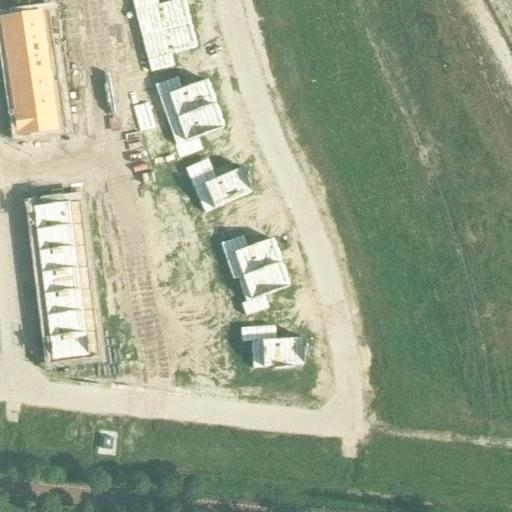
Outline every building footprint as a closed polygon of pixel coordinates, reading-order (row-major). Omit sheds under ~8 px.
[(156,0),(130,0),(139,36),(190,23),(184,0),(175,0),(158,5),(156,0)] [(296,17),(268,27),(276,48),(320,33),(313,11),(319,9),(315,0),(303,0),(292,4),(296,17)] [(401,0),(413,22),(456,0),(455,0),(401,0)] [(47,13),(0,20),(3,40),(50,33),(47,13)] [(81,28),(93,25),(91,17),(79,20),(81,28)] [(190,23),(139,36),(150,74),(174,68),(171,55),(197,49),(190,23)] [(95,34),(93,25),(81,28),(83,37),(95,34)] [(50,33),(3,40),(6,59),(53,52),(50,33)] [(320,33),(276,48),(276,49),(283,70),(311,61),(315,75),(337,68),(333,55),(327,57),(320,33)] [(441,33),(422,43),(442,82),(484,62),(471,35),(448,46),(441,33)] [(53,52),(6,59),(9,78),(55,71),(53,52)] [(88,58),(90,66),(102,63),(100,55),(88,58)] [(90,66),(92,74),(104,71),(102,63),(90,66)] [(55,71),(9,78),(12,97),(58,90),(55,71)] [(177,77),(153,85),(166,122),(215,105),(207,80),(189,86),(181,89),(177,77)] [(323,99),(296,111),(307,134),(350,115),(339,91),(344,89),(340,78),(318,86),(323,99)] [(58,90),(12,97),(14,115),(14,116),(61,109),(58,90)] [(100,103),(112,100),(110,92),(98,95),(100,103)] [(100,103),(102,111),(114,108),(112,100),(100,103)] [(458,102),(428,117),(436,135),(449,128),(454,139),(466,133),(474,150),(511,131),(511,116),(504,100),(466,118),(458,102)] [(215,105),(166,122),(179,159),(203,151),(199,138),(224,129),(215,105)] [(61,109),(14,116),(17,134),(64,127),(61,109)] [(348,151),(320,163),(329,184),(372,166),(362,144),(367,141),(362,129),(340,139),(348,151)] [(500,155),(473,166),(479,182),(481,181),(494,215),(511,207),(511,169),(506,172),(500,155)] [(206,159),(182,169),(202,215),(250,194),(246,186),(249,185),(241,167),(214,179),(206,159)] [(372,166),(329,184),(339,205),(366,194),(373,210),(393,202),(387,186),(381,188),(372,166)] [(32,212),(31,212),(34,229),(34,231),(81,226),(78,202),(31,208),(32,212)] [(140,205),(125,206),(127,219),(131,219),(143,216),(140,205)] [(379,228),(350,237),(358,261),(403,249),(395,223),(401,221),(396,209),(374,216),(379,228)] [(511,213),(480,224),(486,246),(511,237),(511,213)] [(143,216),(131,219),(133,227),(145,224),(143,216)] [(81,226),(34,231),(37,253),(84,247),(81,226)] [(243,235),(219,244),(223,257),(231,281),(281,264),(272,239),(247,248),(243,235)] [(84,247),(37,253),(39,274),(86,268),(84,247)] [(151,251),(139,253),(141,261),(153,259),(151,251)] [(153,259),(141,261),(143,269),(155,267),(153,259)] [(281,264),(231,281),(232,282),(236,280),(244,303),(240,304),(244,317),(268,309),(264,297),(290,288),(281,264)] [(395,284),(366,290),(371,312),(417,303),(412,279),(417,278),(414,264),(392,269),(395,284)] [(86,268),(39,274),(42,296),(89,290),(86,268)] [(89,290),(42,296),(45,317),(92,311),(89,290)] [(161,293),(149,296),(151,304),(162,301),(161,293)] [(162,301),(151,304),(153,312),(164,309),(162,301)] [(417,303),(371,312),(376,336),(404,328),(407,343),(430,338),(427,325),(422,326),(417,303)] [(92,311),(45,317),(47,338),(94,332),(92,311)] [(164,336),(159,337),(163,367),(179,365),(175,336),(174,323),(162,324),(164,336)] [(274,326),(239,328),(240,344),(250,343),(251,370),(271,369),(271,371),(294,369),(294,367),(304,366),(303,358),(305,357),(304,338),(275,340),(274,326)] [(94,332),(47,338),(48,341),(50,362),(97,356),(94,332)] [(412,366),(382,367),(384,393),(399,393),(399,397),(414,396),(414,390),(429,389),(428,364),(433,363),(433,350),(411,351),(412,366)]
